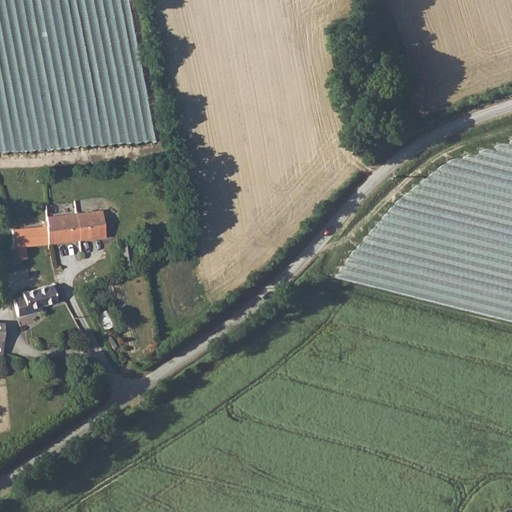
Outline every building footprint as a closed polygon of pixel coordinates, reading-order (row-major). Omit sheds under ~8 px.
[(80,69),(75,140),(149,145),(143,135),(131,134),(132,129),(140,124),(120,122),(133,120),(135,123),(151,119),(126,118),(125,111),(124,119),(114,124),(112,121),(104,126),(104,116),(101,111),(105,109),(100,99),(98,91),(97,103),(95,102),(87,88),(86,88),(85,84),(82,78),(80,69)] [(68,224),(46,226),(48,244),(103,238),(100,212),(68,215),(68,224)] [(46,226),(10,230),(15,259),(16,260),(27,259),(25,246),(48,244),(46,226)] [(148,237),(140,238),(142,255),(144,255),(150,254),(148,237)] [(65,298),(58,285),(23,292),(23,297),(12,298),(16,315),(41,310),(40,303),(65,298)]
